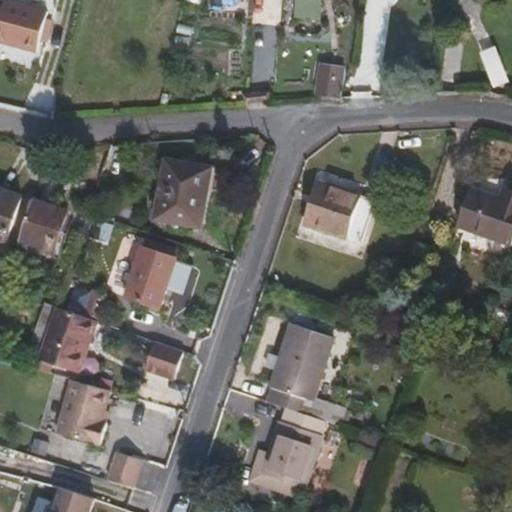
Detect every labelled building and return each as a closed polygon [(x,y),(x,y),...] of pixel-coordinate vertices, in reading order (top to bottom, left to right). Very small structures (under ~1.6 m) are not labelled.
[(0,0),(0,42),(31,52),(44,3),(45,0),(0,0)] [(119,0),(119,7),(146,8),(146,0),(119,0)] [(452,85),(459,44),(441,41),(434,82),(452,85)] [(332,99),(337,68),(315,66),(311,95),(332,99)] [(197,226),(208,170),(166,161),(154,217),(197,226)] [(358,243),(373,199),(316,181),(302,226),(358,243)] [(0,239),(1,240),(17,196),(0,190),(0,239)] [(510,245),(511,239),(511,194),(501,191),(497,200),(469,190),(456,228),(510,245)] [(50,248),(63,210),(29,198),(17,236),(50,248)] [(154,308),(170,258),(138,247),(122,297),(154,308)] [(36,350),(51,308),(40,304),(25,346),(36,350)] [(72,372),(90,322),(51,308),(36,350),(33,359),(72,372)] [(307,396),(328,335),(288,322),(277,356),(266,353),(262,363),(274,367),(262,400),(282,407),(312,417),(333,424),(338,410),(329,407),(329,404),(307,396)] [(169,380),(178,350),(149,341),(140,371),(169,380)] [(97,423),(106,392),(68,381),(53,434),(96,446),(102,424),(97,423)] [(302,486),(319,435),(307,431),(312,417),(282,407),(266,453),(260,472),(296,484),(302,486)] [(296,484),(260,472),(266,453),(256,450),(247,478),(292,494),(296,484)] [(129,489),(137,462),(113,454),(103,481),(129,489)] [(98,511),(102,501),(67,489),(59,511),(98,511)] [(54,511),(58,502),(41,496),(34,511),(54,511)]
